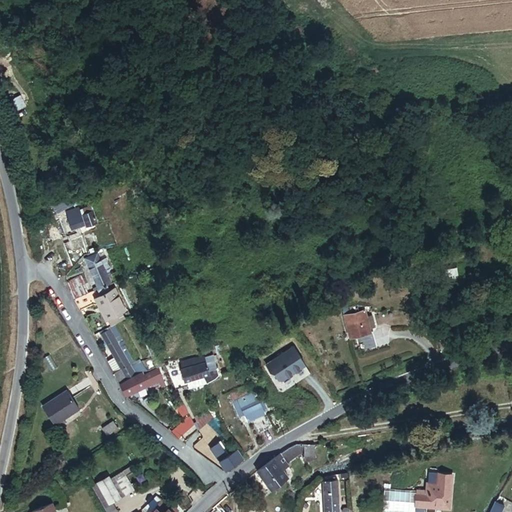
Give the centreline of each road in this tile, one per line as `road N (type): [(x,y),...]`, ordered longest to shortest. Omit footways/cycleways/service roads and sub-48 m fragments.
road 1 (tertiary): [(222,487),(311,425),(406,378),(511,341)]
road 2 (residential): [(22,266),(51,281),(126,406),(222,487)]
road 3 (unclassified): [(0,479),(21,351),(22,266)]
